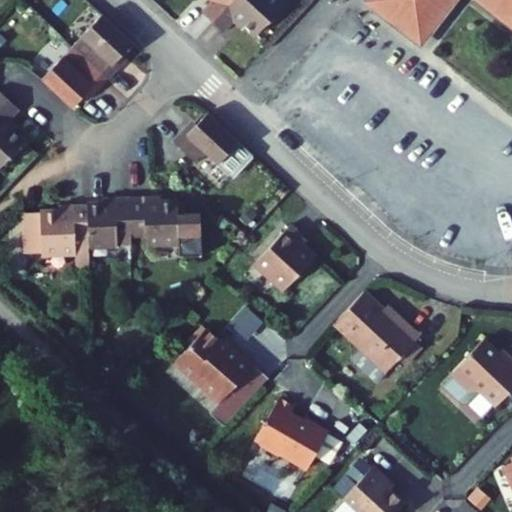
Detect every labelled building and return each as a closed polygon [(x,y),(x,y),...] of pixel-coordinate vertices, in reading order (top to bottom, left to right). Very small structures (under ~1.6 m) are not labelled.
[(215,0),(211,5),(221,16),(235,0),(215,0)] [(235,0),(221,16),(232,25),(245,12),(264,29),(291,0),(235,0)] [(511,0),(371,0),(368,5),(372,8),(369,12),(417,47),(420,43),(424,46),(433,34),(433,28),(438,28),(442,25),(446,22),(449,17),(451,13),(452,8),(451,3),(456,2),(457,0),(476,0),(475,2),(506,25),(510,20),(511,20),(511,0)] [(83,41),(95,51),(118,72),(129,61),(124,56),(143,36),(113,8),(83,41)] [(53,74),(83,101),(100,82),(105,86),(118,72),(95,51),(85,61),(74,51),(53,74)] [(0,114),(20,93),(9,84),(0,93),(0,114)] [(0,114),(0,156),(9,166),(38,135),(19,118),(31,104),(20,93),(0,114)] [(206,158),(218,169),(238,148),(207,119),(189,138),(184,133),(171,147),(195,169),(206,158)] [(159,186),(140,187),(142,227),(156,227),(157,236),(191,235),(192,248),(213,247),(211,204),(190,205),(189,192),(159,193),(159,186)] [(122,195),(98,196),(99,238),(142,236),(142,227),(140,187),(122,188),(122,195)] [(52,205),(53,246),(100,244),(99,238),(98,196),(80,197),(80,204),(52,205)] [(53,246),(52,205),(34,205),(36,246),(53,246)] [(262,256),(292,283),(324,247),(306,231),(310,226),(298,216),(262,256)] [(356,319),(409,370),(444,333),(431,321),(428,324),(388,286),(356,319)] [(244,308),(228,327),(246,342),(262,324),(244,308)] [(195,359),(240,400),(229,411),(244,424),(288,377),(250,341),(244,349),(238,343),(241,340),(226,326),(195,359)] [(511,338),(507,334),(464,379),(485,399),(490,399),(503,386),(511,394),(511,338)] [(313,403),(298,394),(275,435),(278,437),(279,440),(299,452),(302,451),(326,465),(348,429),(324,415),(323,417),(310,409),(313,403)] [(511,458),(511,459),(511,465),(502,469),(511,491),(511,458)] [(363,494),(382,511),(411,511),(423,500),(402,480),(407,474),(393,461),(363,494)]
